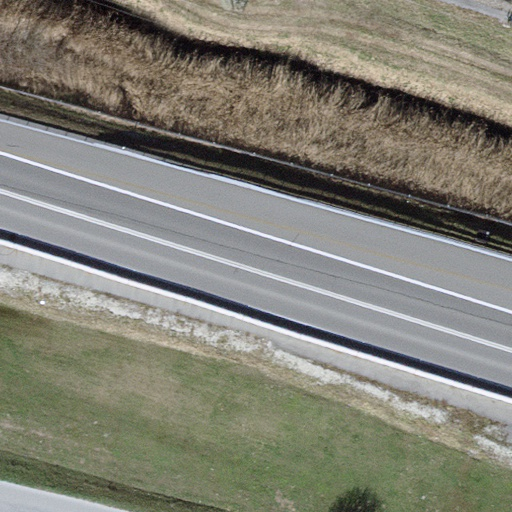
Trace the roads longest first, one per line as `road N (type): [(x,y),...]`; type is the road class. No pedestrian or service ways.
road 1 (motorway): [(0,366),(500,511)]
road 2 (motorway): [(511,350),(82,216)]
